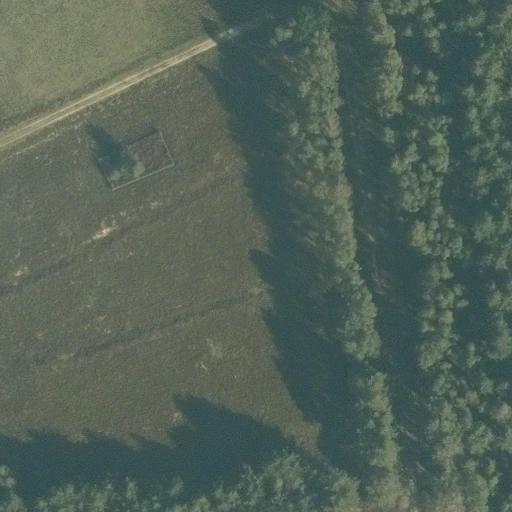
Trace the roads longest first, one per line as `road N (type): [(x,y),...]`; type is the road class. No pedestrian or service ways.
road 1 (track): [(414,511),(342,0)]
road 2 (track): [(294,0),(0,140)]
